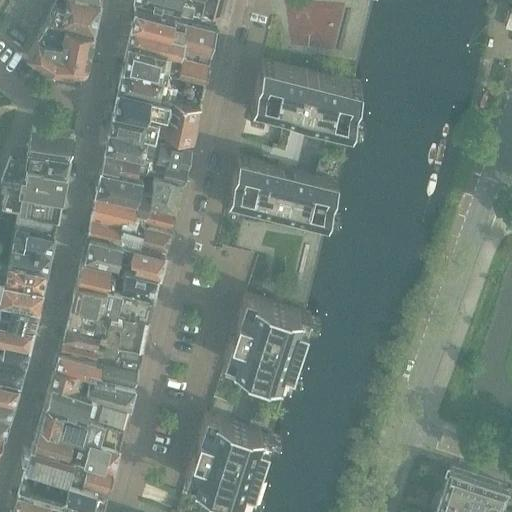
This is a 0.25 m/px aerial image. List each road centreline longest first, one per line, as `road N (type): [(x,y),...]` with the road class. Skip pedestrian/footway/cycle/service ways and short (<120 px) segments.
road 1 (residential): [(240,0),(112,511)]
road 2 (residential): [(405,430),(511,127)]
